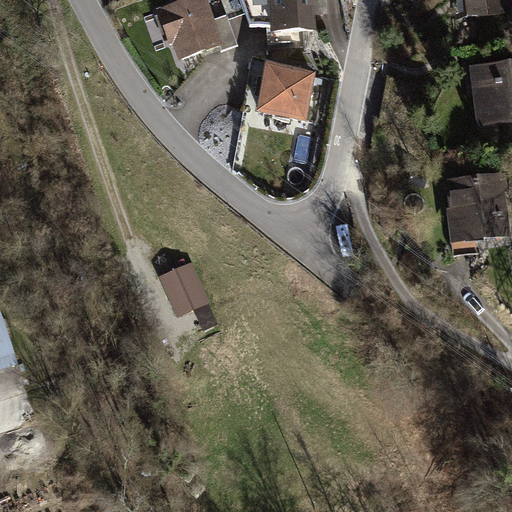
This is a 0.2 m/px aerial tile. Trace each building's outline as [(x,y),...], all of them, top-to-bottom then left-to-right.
[(204,0),(184,0),(154,10),(166,44),(173,42),(178,58),(217,46),(219,51),(234,46),(225,21),(224,17),(211,21),(204,0)] [(217,0),(224,17),(225,21),(243,14),(248,28),(268,27),(268,33),(312,30),(311,16),(324,15),(323,0),(217,0)] [(511,0),(456,0),(459,18),(511,12),(511,7),(511,0)] [(511,63),(472,68),(479,127),(511,122),(511,63)] [(311,75),(264,66),(255,112),(302,121),(311,75)] [(457,211),(460,237),(476,235),(484,234),(485,239),(510,236),(503,176),(449,183),(452,210),(452,212),(457,211)] [(457,211),(452,212),(452,210),(448,210),(454,257),(479,254),(476,235),(460,237),(457,211)] [(182,314),(212,300),(195,261),(165,275),(182,314)] [(179,319),(188,340),(221,325),(212,304),(179,319)] [(0,316),(0,375),(18,370),(0,316)]
